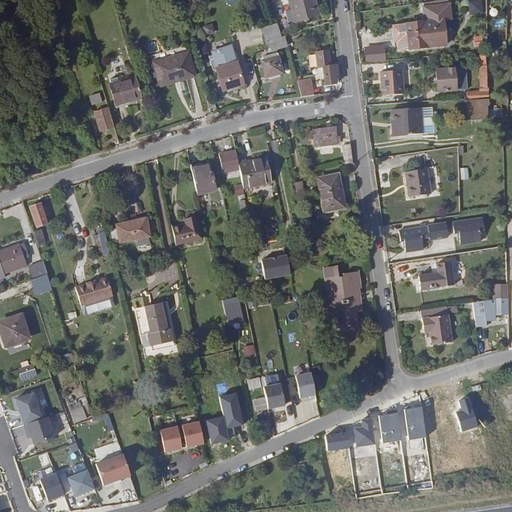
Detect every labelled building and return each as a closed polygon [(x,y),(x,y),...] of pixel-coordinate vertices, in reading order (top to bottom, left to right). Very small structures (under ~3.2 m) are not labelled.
[(318,16),(314,0),(287,0),(294,22),(318,16)] [(484,15),(483,0),(482,0),(469,0),(469,15),(484,15)] [(437,20),(425,22),(406,24),(409,49),(428,47),(440,46),(437,20)] [(443,20),(437,20),(440,46),(446,45),(443,20)] [(203,27),(206,36),(216,32),(213,23),(203,27)] [(281,37),(277,24),(260,29),(264,42),(281,37)] [(287,46),(284,36),(281,37),(264,42),(268,52),(276,50),(287,46)] [(211,53),(216,68),(223,91),(243,85),(236,62),(231,47),(211,53)] [(331,66),(329,50),(315,52),(317,69),(322,68),(323,78),(324,85),(336,84),(335,76),(338,76),(336,65),(331,66)] [(195,77),(188,52),(152,63),(159,87),(195,77)] [(282,73),(277,53),(269,55),(262,57),(263,61),(261,61),(265,78),(282,73)] [(487,88),(486,66),(479,66),(480,91),(488,92),(488,88),(487,88)] [(464,90),(463,79),(455,80),(454,68),(435,70),(437,92),(463,90),(464,90)] [(379,72),(381,96),(403,94),(401,70),(379,72)] [(141,98),(135,77),(109,84),(115,106),(141,98)] [(314,96),(311,79),(297,82),(301,97),(314,96)] [(489,99),(488,92),(480,91),(467,92),(467,100),(476,100),(476,99),(487,99),(489,99)] [(102,102),(99,94),(89,97),(91,105),(102,102)] [(488,118),(487,99),(476,99),(476,100),(477,118),(488,118)] [(477,118),(476,100),(468,101),(469,119),(477,118)] [(114,127),(108,108),(93,112),(99,131),(114,127)] [(423,134),(421,108),(393,110),(394,127),(392,128),(393,137),(406,136),(406,135),(419,134),(423,134)] [(337,144),(335,127),(313,130),(314,147),(337,144)] [(353,164),(350,145),(342,145),(345,166),(353,164)] [(239,169),(237,162),(235,151),(218,154),(222,173),(239,169)] [(271,182),(266,159),(247,163),(246,160),(237,162),(239,170),(240,174),(243,188),(271,182)] [(216,191),(209,165),(191,169),(197,195),(216,191)] [(469,180),(468,168),(460,168),(461,180),(469,180)] [(431,194),(427,169),(405,172),(408,197),(431,194)] [(345,208),(338,174),(317,178),(324,212),(345,208)] [(47,224),(40,203),(29,207),(36,227),(47,224)] [(98,221),(93,205),(71,212),(74,221),(73,221),(75,229),(98,221)] [(202,239),(197,217),(183,220),(185,225),(172,228),(176,245),(202,239)] [(459,239),(459,243),(480,240),(479,229),(483,229),(482,218),(451,223),(453,233),(455,233),(458,232),(459,239)] [(149,236),(146,219),(116,225),(117,229),(110,230),(113,244),(135,239),(149,236)] [(445,223),(427,226),(429,237),(429,239),(447,236),(445,223)] [(427,226),(398,231),(400,241),(405,240),(406,247),(406,251),(423,249),(422,238),(429,237),(427,226)] [(86,237),(83,228),(77,230),(79,239),(86,237)] [(51,242),(48,232),(45,231),(41,232),(40,229),(33,232),(38,246),(51,242)] [(109,254),(104,232),(99,233),(104,256),(109,254)] [(150,244),(148,237),(135,239),(136,247),(150,244)] [(304,249),(302,238),(296,239),(298,250),(304,249)] [(29,258),(24,243),(0,251),(0,266),(3,274),(26,265),(24,259),(29,258)] [(252,261),(251,255),(239,257),(241,264),(252,261)] [(265,280),(290,275),(286,256),(261,261),(265,280)] [(47,274),(42,261),(29,266),(34,279),(47,274)] [(454,286),(450,262),(436,264),(437,273),(419,276),(421,290),(454,286)] [(362,311),(359,289),(361,288),(358,271),(343,274),(343,277),(338,277),(337,265),(323,268),(327,295),(326,295),(325,295),(327,307),(336,306),(339,326),(357,323),(355,312),(362,311)] [(77,287),(85,315),(116,306),(107,278),(77,287)] [(508,297),(507,283),(494,284),(494,299),(508,297)] [(240,313),(237,297),(222,301),(227,324),(249,319),(247,312),(240,313)] [(508,313),(508,297),(494,299),(495,314),(508,313)] [(495,314),(494,299),(472,302),(477,327),(487,325),(486,318),(495,318),(495,314)] [(163,330),(159,313),(163,312),(161,303),(144,306),(150,333),(147,334),(150,347),(172,342),(169,329),(167,330),(163,330)] [(447,307),(420,311),(422,318),(421,318),(423,329),(428,329),(428,333),(430,346),(452,342),(448,313),(447,307)] [(27,338),(20,317),(0,323),(0,328),(6,345),(27,338)] [(150,347),(147,334),(141,335),(144,348),(150,347)] [(173,347),(172,342),(150,347),(151,352),(173,347)] [(245,357),(256,354),(253,344),(242,348),(245,357)] [(311,373),(295,376),(300,398),(315,394),(311,373)] [(263,386),(262,379),(261,378),(247,381),(249,390),(263,386)] [(279,384),(263,387),(268,409),(284,405),(279,384)] [(32,392),(14,399),(18,411),(20,410),(21,414),(19,415),(23,425),(41,418),(32,392)] [(236,393),(219,396),(225,427),(242,424),(236,393)] [(467,399),(459,402),(462,409),(455,412),(462,432),(477,427),(467,399)] [(82,407),(79,402),(68,406),(71,412),(82,407)] [(86,418),(82,407),(71,412),(75,423),(86,418)] [(422,407),(403,409),(408,440),(426,438),(422,407)] [(396,413),(378,416),(382,444),(401,440),(396,413)] [(57,436),(70,431),(64,416),(52,421),(57,436)] [(23,425),(26,433),(29,432),(31,437),(33,444),(53,437),(46,417),(41,418),(23,425)] [(222,418),(204,421),(209,443),(226,440),(222,418)] [(371,419),(360,420),(361,427),(353,428),(355,447),(374,445),(371,419)] [(198,421),(181,425),(185,447),(203,443),(198,421)] [(177,426),(159,430),(164,452),(182,448),(177,426)] [(348,431),(325,435),(327,450),(350,447),(348,431)] [(72,454),(80,451),(76,441),(69,444),(72,454)] [(120,479),(130,475),(122,454),(96,464),(103,485),(114,481),(120,479)] [(86,469),(66,478),(75,497),(94,488),(86,469)] [(56,476),(40,482),(48,502),(64,497),(56,476)]
